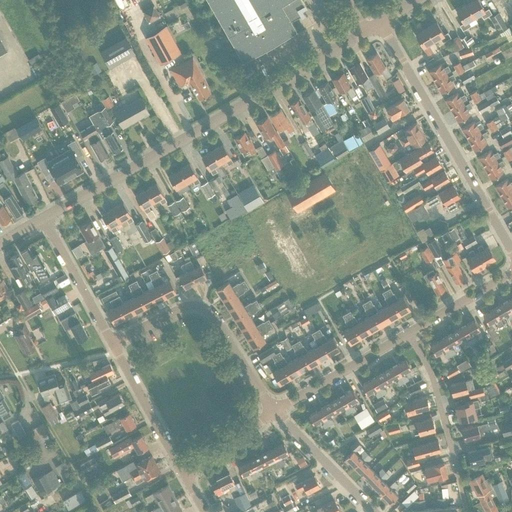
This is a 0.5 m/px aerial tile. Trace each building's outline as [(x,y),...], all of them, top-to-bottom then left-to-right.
[(148,4),(152,16),(164,12),(160,0),(148,4)] [(183,0),(169,6),(173,15),(189,8),(185,0),(183,0)] [(209,0),(244,61),(296,31),(291,22),(302,16),(300,13),(302,7),(304,5),(301,0),(209,0)] [(478,0),(474,0),(467,4),(474,17),(481,13),(483,18),(492,13),(489,8),(485,11),(478,0)] [(474,17),(467,4),(457,11),(464,23),(460,25),(463,30),(471,25),(468,21),(474,17)] [(490,18),(497,30),(499,34),(508,28),(498,13),(490,18)] [(182,24),(185,30),(191,26),(188,21),(182,24)] [(437,22),(426,28),(434,41),(440,37),(443,42),(451,37),(448,32),(444,34),(437,22)] [(181,53),(166,26),(145,37),(160,64),(181,53)] [(434,41),(426,28),(416,34),(428,55),(433,52),(428,44),(434,41)] [(461,38),(461,39),(460,39),(466,48),(475,43),(472,37),(468,39),(466,35),(461,38)] [(110,67),(135,54),(126,37),(101,51),(110,67)] [(464,47),(458,37),(452,41),(454,44),(451,46),(455,52),(464,47)] [(42,45),(32,51),(37,59),(47,53),(42,45)] [(471,48),(471,47),(458,51),(461,58),(473,54),(473,53),(477,52),(475,46),(471,48)] [(493,55),(501,50),(499,47),(491,51),(485,55),(487,59),(494,55),(493,55)] [(385,67),(377,53),(366,59),(375,73),(380,70),(385,78),(391,75),(386,66),(385,67)] [(199,99),(211,93),(206,84),(207,84),(202,75),(203,75),(194,57),(171,70),(180,87),(187,83),(188,84),(190,83),(199,99)] [(475,64),(472,59),(462,66),(465,70),(475,64)] [(96,61),(89,65),(94,74),(101,70),(96,61)] [(373,87),(367,77),(360,63),(349,69),(357,83),(362,80),(367,90),(373,87)] [(444,68),(441,64),(429,71),(435,82),(447,74),(446,73),(450,70),(448,66),(444,68)] [(351,98),(357,95),(348,80),(343,72),(332,79),(340,92),(347,89),(351,98)] [(469,73),(465,75),(460,77),(464,84),(473,79),(472,79),(475,77),(472,72),(469,73)] [(374,73),(373,74),(368,77),(379,96),(385,93),(374,73)] [(448,77),(447,74),(435,82),(441,92),(454,85),(451,81),(455,78),(453,74),(448,77)] [(498,81),(502,88),(511,83),(508,75),(498,81)] [(327,82),(319,86),(323,93),(322,94),(326,102),(330,100),(335,109),(340,106),(327,82)] [(91,85),(85,88),(88,94),(94,91),(91,85)] [(490,88),(478,95),(481,99),(485,97),(493,93),(490,88)] [(113,90),(106,94),(112,103),(118,98),(113,90)] [(334,125),(329,117),(313,90),(303,96),(311,110),(313,108),(326,129),(334,125)] [(460,97),(458,92),(445,99),(451,110),(464,103),(463,101),(467,99),(464,94),(460,97)] [(368,112),(374,108),(367,95),(361,99),(368,112)] [(487,100),(477,106),(480,113),(499,102),(496,96),(487,101),(487,100)] [(123,127),(149,113),(141,98),(115,112),(123,127)] [(307,126),(314,122),(306,110),(306,111),(299,98),(290,103),(297,116),(300,114),(307,126)] [(392,119),(409,109),(403,99),(386,108),(392,119)] [(464,103),(451,110),(458,121),(470,114),(468,110),(472,107),(469,103),(465,105),(464,103)] [(505,105),(496,110),(502,120),(503,120),(511,115),(510,113),(511,112),(511,104),(511,103),(506,106),(505,105)] [(50,109),(59,124),(68,119),(59,104),(50,109)] [(102,139),(105,137),(114,152),(122,147),(113,131),(110,133),(106,125),(113,121),(105,107),(89,116),(94,125),(94,124),(99,133),(102,139)] [(294,134),(292,130),(294,129),(286,116),(285,117),(281,109),(270,115),(279,129),(284,125),(291,136),(294,134)] [(368,114),(372,120),(376,118),(377,114),(375,110),(368,114)] [(285,145),(282,139),(277,131),(276,131),(267,117),(256,123),(265,138),(271,134),(280,148),(285,145)] [(389,127),(386,122),(384,118),(373,124),(379,133),(389,127)] [(477,125),(474,121),(462,128),(468,139),(480,132),(479,130),(484,127),(481,123),(477,125)] [(75,122),(71,125),(76,133),(80,130),(75,122)] [(426,139),(422,131),(417,122),(404,130),(407,134),(399,139),(402,143),(404,146),(411,142),(414,147),(426,139)] [(94,124),(94,125),(81,132),(85,139),(88,137),(101,160),(110,155),(98,134),(99,133),(94,124)] [(358,132),(364,141),(376,134),(370,125),(358,132)] [(317,126),(308,128),(315,149),(324,146),(317,126)] [(511,133),(508,126),(497,132),(501,139),(511,133)] [(251,154),(256,151),(253,145),(250,139),(249,139),(244,132),(234,138),(237,143),(237,144),(241,152),(248,148),(251,154)] [(357,132),(344,139),(349,149),(363,141),(357,132)] [(480,132),(468,139),(474,150),(487,143),(484,139),(489,136),(486,132),(482,134),(480,132)] [(511,141),(511,137),(510,134),(501,140),(505,146),(511,141)] [(330,146),(337,158),(349,152),(341,139),(330,146)] [(70,148),(59,155),(71,177),(77,174),(77,175),(83,171),(82,170),(84,170),(78,160),(76,157),(82,154),(78,146),(75,140),(68,144),(70,148)] [(306,142),(302,144),(301,145),(308,157),(309,157),(311,159),(315,157),(306,142)] [(428,142),(406,155),(398,160),(406,172),(423,162),(420,158),(433,151),(428,142)] [(398,147),(395,143),(390,143),(388,147),(390,152),(395,152),(398,147)] [(230,157),(223,144),(212,150),(220,163),(225,160),(229,165),(233,162),(230,157)] [(379,145),(369,151),(380,170),(391,164),(379,145)] [(322,167),(335,159),(328,147),(314,155),(322,167)] [(220,163),(212,150),(202,156),(209,169),(210,169),(213,174),(217,171),(214,166),(220,163)] [(497,152),(493,154),(491,150),(478,157),(485,168),(497,160),(496,159),(500,156),(497,152)] [(284,165),(275,151),(267,155),(276,169),(277,169),(277,168),(282,165),(283,166),(284,165)] [(17,175),(12,164),(8,156),(6,157),(3,152),(0,154),(0,162),(10,182),(15,179),(27,203),(38,197),(25,171),(17,175)] [(71,177),(59,155),(47,162),(45,157),(38,161),(45,175),(52,171),(54,175),(59,184),(60,183),(61,184),(67,181),(66,180),(71,177)] [(280,177),(273,166),(267,155),(262,159),(268,169),(271,175),(274,181),(280,177)] [(442,166),(436,156),(413,169),(416,175),(425,169),(428,174),(442,166)] [(498,163),(497,160),(485,168),(491,179),(503,171),(501,167),(505,165),(502,160),(498,163)] [(197,176),(190,163),(179,170),(187,182),(192,179),(195,184),(200,182),(197,176)] [(387,167),(380,171),(387,182),(394,178),(387,167)] [(354,179),(369,210),(392,199),(377,168),(354,179)] [(187,182),(179,170),(169,176),(176,188),(179,193),(190,187),(187,182)] [(436,188),(450,180),(444,170),(422,184),(425,189),(434,184),(436,188)] [(91,171),(79,176),(81,180),(93,175),(91,171)] [(298,212),(335,190),(324,172),(287,194),(298,212)] [(226,189),(218,175),(209,181),(217,195),(226,189)] [(511,181),(510,183),(507,178),(495,185),(501,196),(511,190),(511,181)] [(7,186),(7,187),(3,181),(0,183),(0,188),(1,190),(6,197),(3,199),(14,216),(23,210),(7,186)] [(201,186),(208,198),(215,194),(207,182),(201,186)] [(408,182),(399,187),(400,189),(403,194),(412,189),(408,182)] [(164,196),(164,195),(157,183),(146,189),(153,202),(159,198),(162,204),(167,201),(164,196)] [(442,198),(445,204),(450,212),(458,207),(454,199),(459,196),(453,186),(447,189),(446,188),(426,200),(430,207),(440,202),(439,200),(442,198)] [(248,209),(263,200),(255,187),(240,196),(248,209)] [(153,202),(146,189),(135,195),(143,208),(146,213),(151,210),(148,205),(153,202)] [(511,190),(501,196),(507,207),(511,204),(511,190)] [(407,210),(422,201),(419,195),(404,205),(407,210)] [(189,207),(183,197),(176,201),(182,212),(183,211),(185,215),(191,212),(189,208),(189,207)] [(123,202),(113,208),(120,221),(126,218),(129,223),(133,220),(130,215),(131,215),(123,202)] [(167,206),(173,216),(180,212),(174,202),(167,206)] [(429,216),(422,203),(406,212),(411,221),(417,218),(419,221),(429,216)] [(0,220),(2,224),(11,218),(2,204),(0,205),(0,220)] [(120,221),(113,208),(102,215),(109,227),(110,227),(113,232),(118,229),(118,230),(123,227),(119,221),(120,221)] [(376,224),(384,219),(379,210),(371,215),(376,224)] [(105,246),(102,240),(99,234),(91,221),(80,227),(88,240),(84,242),(91,254),(105,246)] [(149,233),(142,221),(135,225),(141,236),(145,242),(152,239),(149,234),(149,233)] [(466,236),(461,225),(457,227),(462,238),(466,236)] [(429,238),(423,228),(416,232),(422,242),(429,238)] [(459,238),(453,228),(448,232),(453,242),(459,238)] [(468,238),(472,245),(477,241),(473,235),(468,238)] [(123,248),(116,236),(110,240),(117,252),(123,248)] [(163,254),(170,250),(166,244),(163,238),(155,242),(163,254)] [(426,243),(434,257),(443,252),(435,238),(426,243)] [(472,245),(468,238),(463,241),(466,248),(472,245)] [(74,244),(79,253),(87,249),(82,240),(74,244)] [(166,244),(170,250),(175,246),(172,240),(166,244)] [(193,254),(199,251),(194,241),(188,244),(193,254)] [(458,251),(464,248),(460,242),(455,246),(458,251)] [(175,248),(179,255),(186,251),(181,243),(175,248)] [(488,246),(484,249),(481,245),(477,247),(479,252),(478,253),(485,265),(496,259),(488,246)] [(29,247),(21,252),(31,269),(33,268),(38,278),(48,272),(38,254),(33,256),(29,247)] [(129,277),(118,257),(112,247),(105,251),(122,281),(129,277)] [(426,261),(433,257),(427,247),(420,251),(426,261)] [(468,252),(471,257),(467,259),(474,271),(485,265),(478,253),(475,254),(473,250),(468,252)] [(174,251),(169,254),(173,261),(178,258),(174,251)] [(456,262),(461,260),(457,252),(443,260),(456,282),(464,277),(460,270),(461,270),(456,262)] [(10,258),(14,266),(9,269),(18,285),(32,278),(18,253),(10,258)] [(193,266),(191,260),(189,257),(184,259),(186,262),(196,282),(206,276),(201,265),(192,269),(191,267),(193,266)] [(196,282),(186,262),(181,265),(185,273),(179,276),(185,287),(196,282)] [(261,273),(266,269),(262,262),(257,265),(261,273)] [(95,276),(101,272),(97,264),(90,268),(95,276)] [(265,271),(269,277),(278,272),(274,266),(265,271)] [(153,272),(166,297),(176,291),(170,279),(164,282),(160,275),(157,270),(153,272)] [(437,293),(445,288),(436,272),(435,273),(433,270),(423,275),(428,282),(430,281),(437,293)] [(166,297),(153,272),(149,274),(152,279),(151,279),(155,287),(149,289),(155,302),(166,297)] [(297,285),(306,281),(304,277),(295,281),(297,285)] [(0,300),(11,294),(3,280),(1,281),(0,278),(0,300)] [(386,278),(381,281),(385,289),(390,286),(386,278)] [(39,288),(44,298),(58,290),(53,280),(39,288)] [(137,280),(132,282),(145,307),(155,302),(149,289),(144,292),(140,285),(139,285),(137,280)] [(223,298),(246,284),(244,280),(239,283),(239,282),(232,287),(228,281),(217,289),(223,298)] [(267,291),(278,284),(276,280),(265,286),(267,291)] [(145,307),(132,282),(128,284),(131,289),(130,290),(134,297),(128,300),(135,312),(145,307)] [(249,288),(246,284),(223,298),(229,308),(241,301),(237,296),(244,291),(249,288)] [(286,295),(291,292),(288,284),(283,286),(286,295)] [(302,295),(312,289),(309,285),(300,290),(302,295)] [(386,290),(400,314),(410,308),(403,296),(398,299),(394,292),(393,293),(390,288),(386,290)] [(24,290),(18,294),(16,295),(24,309),(32,304),(24,290)] [(400,314),(386,290),(382,292),(385,297),(384,298),(389,305),(383,308),(390,320),(400,314)] [(116,291),(112,293),(125,318),(135,312),(128,300),(123,303),(119,295),(119,296),(116,291)] [(125,318),(112,293),(102,298),(104,303),(110,300),(114,308),(108,310),(114,323),(125,318)] [(58,302),(51,306),(50,307),(55,315),(71,306),(65,294),(56,299),(58,302)] [(50,305),(56,302),(52,296),(47,299),(50,305)] [(295,309),(288,298),(283,302),(289,312),(295,309)] [(244,306),(241,301),(229,308),(235,318),(259,303),(256,299),(251,303),(251,302),(244,306)] [(366,301),(380,326),(390,320),(383,308),(378,311),(374,304),(373,304),(370,299),(366,301)] [(369,316),(363,319),(370,331),(380,326),(366,301),(362,304),(365,309),(369,316)] [(314,312),(321,308),(317,302),(310,306),(314,312)] [(510,321),(511,319),(511,313),(505,302),(494,308),(504,325),(500,318),(508,313),(509,315),(508,318),(510,321)] [(259,303),(235,318),(241,328),(253,320),(250,315),(257,311),(256,310),(261,307),(259,303)] [(36,304),(15,316),(15,317),(18,323),(40,311),(36,304)] [(504,325),(494,308),(483,315),(489,324),(497,319),(499,321),(497,324),(499,327),(504,325)] [(370,331),(363,319),(358,322),(354,315),(353,316),(350,311),(346,313),(360,337),(370,331)] [(88,336),(80,321),(75,313),(60,320),(65,329),(71,326),(78,341),(88,336)] [(360,337),(346,313),(343,315),(345,320),(345,321),(349,328),(343,331),(350,343),(360,337)] [(253,320),(241,328),(247,338),(271,323),(269,319),(264,322),(263,321),(256,326),(253,320)] [(464,326),(473,342),(477,340),(475,336),(472,336),(471,334),(480,329),(475,320),(464,326)] [(300,328),(296,322),(288,326),(292,332),(300,328)] [(24,354),(35,348),(30,338),(28,334),(30,333),(25,323),(17,327),(20,333),(14,336),(24,354)] [(271,323),(247,338),(253,348),(265,340),(262,335),(269,330),(268,330),(273,327),(271,323)] [(464,326),(452,333),(458,342),(466,337),(468,339),(466,342),(468,345),(473,342),(464,326)] [(320,328),(316,331),(330,355),(340,349),(333,337),(327,340),(323,333),(322,333),(320,328)] [(330,355),(316,331),(312,333),(315,338),(314,338),(318,345),(313,349),(320,361),(330,355)] [(458,342),(452,333),(441,339),(451,355),(455,352),(454,349),(450,349),(449,347),(458,342)] [(292,347),(287,337),(281,341),(286,350),(292,347)] [(451,355),(441,339),(430,345),(436,355),(445,350),(446,352),(444,354),(446,358),(451,355)] [(300,340),(296,342),(310,366),(320,361),(313,349),(307,352),(303,345),(300,340)] [(310,366),(296,342),(292,344),(295,349),(294,350),(298,357),(293,360),(300,372),(310,366)] [(271,346),(258,355),(262,362),(276,353),(271,346)] [(300,372),(293,360),(288,363),(283,356),(280,351),(276,354),(290,378),(300,372)] [(290,378),(276,354),(272,356),(275,361),(274,361),(278,368),(273,372),(280,384),(290,378)] [(511,365),(511,357),(502,362),(506,369),(511,365)] [(406,360),(395,366),(404,382),(409,380),(407,376),(403,376),(402,374),(411,369),(406,360)] [(101,391),(100,388),(110,383),(107,375),(114,372),(110,364),(85,376),(86,380),(91,378),(93,382),(88,385),(87,385),(92,396),(101,391)] [(404,382),(395,366),(384,372),(389,382),(398,377),(399,379),(398,382),(399,385),(404,382)] [(449,378),(460,371),(457,366),(446,373),(449,378)] [(384,372),(373,379),(382,395),(387,392),(385,389),(382,389),(380,387),(389,382),(384,372)] [(55,374),(46,377),(51,392),(53,391),(58,404),(71,399),(65,380),(58,383),(55,374)] [(51,392),(46,377),(38,380),(45,401),(49,400),(47,393),(51,392)] [(73,390),(79,388),(75,378),(69,381),(73,390)] [(382,395),(373,379),(362,385),(367,394),(376,389),(377,391),(376,394),(378,397),(382,395)] [(472,379),(466,380),(450,384),(453,395),(468,391),(467,385),(473,383),(472,379)] [(475,389),(473,383),(467,385),(468,391),(469,398),(484,394),(482,387),(475,389)] [(408,389),(411,395),(422,390),(419,385),(408,389)] [(0,413),(0,414),(4,421),(13,415),(9,409),(3,398),(5,397),(0,387),(0,413)] [(353,390),(342,396),(351,413),(356,410),(354,407),(351,406),(349,404),(358,399),(353,390)] [(107,397),(99,401),(98,402),(105,415),(112,411),(111,410),(124,403),(119,393),(109,399),(107,397)] [(81,405),(89,401),(86,395),(78,399),(81,405)] [(342,396),(331,403),(336,412),(345,407),(346,409),(345,412),(347,415),(351,413),(342,396)] [(403,396),(393,403),(397,409),(407,402),(403,396)] [(426,396),(412,400),(413,402),(405,404),(406,408),(403,408),(405,416),(422,412),(421,410),(429,408),(426,396)] [(70,403),(73,410),(80,407),(77,399),(70,403)] [(469,418),(469,419),(477,417),(474,408),(480,407),(478,400),(464,403),(465,404),(455,406),(458,420),(469,418)] [(90,401),(82,406),(72,411),(77,419),(87,414),(85,411),(93,407),(90,401)] [(54,417),(58,415),(50,402),(42,407),(49,420),(54,417)] [(331,403),(320,409),(329,425),(334,423),(332,419),(329,419),(328,417),(336,412),(331,403)] [(510,411),(509,405),(499,407),(501,413),(510,411)] [(329,425),(320,409),(309,415),(314,425),(323,420),(324,422),(323,425),(325,428),(329,425)] [(380,421),(390,415),(387,410),(377,416),(380,421)] [(136,424),(130,412),(120,417),(112,421),(116,429),(124,424),(126,429),(136,424)] [(419,434),(435,430),(432,418),(416,422),(409,424),(410,429),(418,427),(419,434)] [(487,420),(488,422),(477,425),(462,429),(465,440),(480,436),(480,435),(484,434),(483,431),(497,427),(495,418),(487,420)] [(504,436),(511,434),(511,422),(501,426),(504,436)] [(371,436),(382,430),(378,424),(368,430),(371,436)] [(389,433),(400,431),(398,424),(387,427),(389,433)] [(142,435),(132,440),(130,437),(109,449),(114,458),(135,447),(138,452),(148,447),(142,435)] [(511,435),(498,440),(500,449),(511,446),(511,435)] [(111,438),(110,438),(109,436),(94,443),(95,445),(84,450),(87,456),(98,451),(98,450),(101,449),(102,450),(114,443),(111,438)] [(350,447),(353,450),(346,458),(355,467),(368,454),(364,450),(361,453),(362,456),(360,458),(355,452),(362,446),(356,440),(350,447)] [(412,447),(415,457),(406,460),(408,467),(419,464),(418,457),(441,450),(438,440),(412,447)] [(272,449),(281,466),(285,464),(284,460),(280,460),(279,458),(288,453),(284,443),(272,449)] [(379,450),(382,455),(390,450),(387,445),(379,450)] [(1,448),(6,456),(10,453),(6,446),(1,448)] [(491,449),(489,449),(488,447),(481,449),(481,448),(468,452),(471,464),(484,460),(485,463),(491,461),(493,460),(493,459),(493,457),(491,449)] [(281,466),(272,449),(261,455),(266,464),(275,460),(276,462),(274,465),(276,468),(281,466)] [(97,453),(86,460),(90,467),(101,461),(97,453)] [(373,459),(368,454),(355,467),(363,476),(371,468),(367,465),(373,459)] [(261,455),(250,460),(258,477),(263,475),(261,471),(258,471),(257,469),(266,464),(261,455)] [(134,461),(122,468),(128,479),(132,477),(156,463),(152,456),(136,464),(134,461)] [(303,456),(296,460),(300,467),(307,464),(303,456)] [(389,467),(394,474),(405,465),(400,458),(389,467)] [(258,477),(250,460),(238,466),(243,476),(252,471),(253,473),(251,476),(253,479),(258,477)] [(64,482),(72,478),(63,462),(55,466),(64,482)] [(156,463),(132,477),(134,481),(135,481),(137,484),(144,480),(160,471),(156,463)] [(444,463),(434,466),(424,468),(428,481),(437,478),(439,483),(445,481),(444,477),(448,476),(444,463)] [(410,468),(412,474),(422,471),(420,465),(410,468)] [(378,476),(371,468),(363,476),(372,485),(386,472),(382,468),(379,471),(380,474),(378,476)] [(93,471),(86,475),(90,482),(97,478),(93,471)] [(216,479),(218,482),(212,485),(215,492),(228,486),(231,491),(237,488),(234,483),(229,472),(216,479)] [(386,472),(372,485),(381,494),(395,481),(389,487),(382,479),(383,478),(387,478),(389,476),(386,472)] [(17,477),(21,483),(28,479),(25,473),(17,477)] [(55,488),(46,473),(33,480),(34,481),(32,483),(40,497),(43,495),(44,498),(55,492),(53,489),(55,488)] [(481,474),(470,480),(478,495),(479,495),(487,511),(493,511),(497,510),(487,490),(489,489),(493,487),(488,477),(484,479),(481,474)] [(308,493),(320,487),(314,475),(301,481),(302,482),(295,485),(298,491),(305,488),(308,493)] [(409,491),(417,484),(412,480),(405,487),(409,491)] [(501,480),(492,484),(499,499),(500,502),(509,498),(508,496),(501,480)] [(395,481),(381,494),(390,503),(398,496),(391,488),(392,487),(396,487),(398,485),(395,481)] [(153,493),(145,497),(148,502),(155,497),(160,506),(175,498),(168,485),(153,493)] [(25,490),(27,495),(34,491),(31,486),(25,490)] [(127,487),(117,493),(111,496),(115,503),(131,495),(127,487)] [(416,488),(406,498),(400,504),(405,508),(419,495),(417,493),(419,491),(416,488)] [(63,501),(69,510),(85,500),(79,491),(63,501)] [(289,511),(298,507),(294,500),(293,501),(289,495),(282,498),(289,511)] [(133,506),(141,502),(138,496),(130,500),(133,506)] [(269,505),(275,502),(272,497),(266,500),(269,505)] [(160,506),(153,510),(153,511),(180,511),(183,511),(175,498),(160,506)] [(248,498),(237,504),(239,510),(245,507),(251,504),(248,498)] [(441,507),(432,508),(432,511),(444,511),(443,498),(437,499),(438,504),(441,505),(441,507)] [(443,498),(444,511),(455,511),(455,506),(446,507),(446,505),(448,503),(448,498),(443,498)] [(339,511),(340,511),(335,500),(331,502),(330,502),(323,505),(323,506),(317,509),(318,511),(339,511)] [(418,510),(409,510),(408,511),(420,511),(419,500),(414,501),(414,506),(417,508),(418,510)] [(425,500),(419,500),(420,511),(432,511),(432,508),(423,509),(423,507),(425,505),(425,500)]
